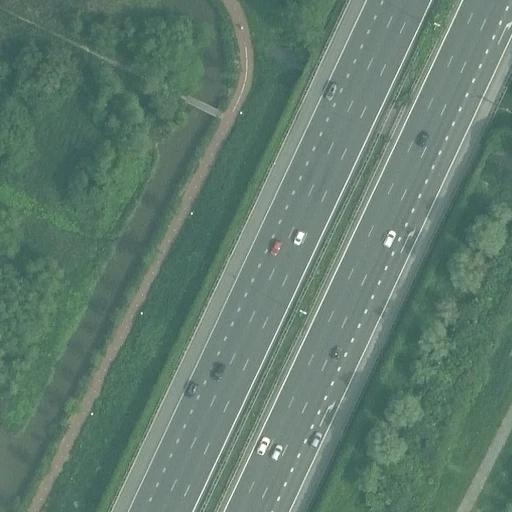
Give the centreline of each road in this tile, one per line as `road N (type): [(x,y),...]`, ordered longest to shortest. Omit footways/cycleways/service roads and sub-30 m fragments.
road 1 (motorway): [(406,0),(167,511)]
road 2 (motorway): [(252,511),(487,0)]
